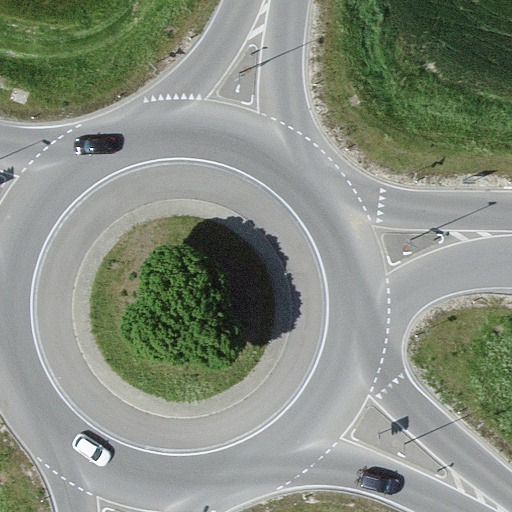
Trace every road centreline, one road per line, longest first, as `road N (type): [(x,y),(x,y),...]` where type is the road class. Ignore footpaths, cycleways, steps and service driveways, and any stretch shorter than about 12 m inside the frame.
road 1 (secondary): [(29,213),(9,264),(5,318),(18,371),(47,417),(88,453),(138,474)]
road 2 (secondary): [(224,131),(186,126),(113,140),(51,183),(29,213)]
road 3 (secondary): [(138,474),(193,480),(246,468),(293,441),(330,401)]
road 4 (secondary): [(330,401),(504,511)]
road 5 (secondary): [(354,258),(320,191),(260,143),(224,131)]
road 6 (tertiary): [(354,258),(511,234)]
road 7 (secondary): [(330,401),(352,356),(360,308),(354,258)]
road 8 (tertiary): [(224,131),(260,0)]
